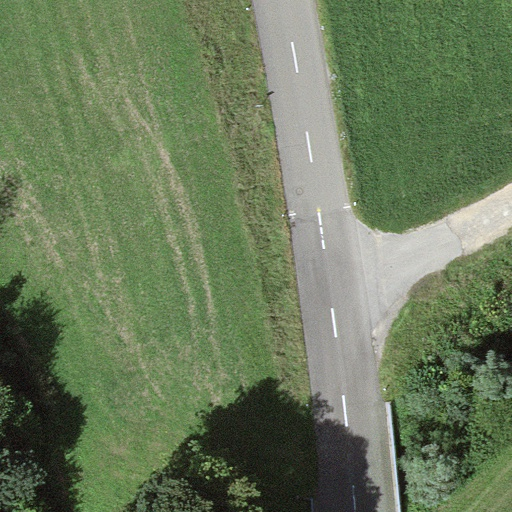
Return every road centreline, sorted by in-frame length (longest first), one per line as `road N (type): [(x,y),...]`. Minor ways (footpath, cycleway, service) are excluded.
road 1 (secondary): [(346,511),(277,0)]
road 2 (track): [(325,312),(511,196)]
